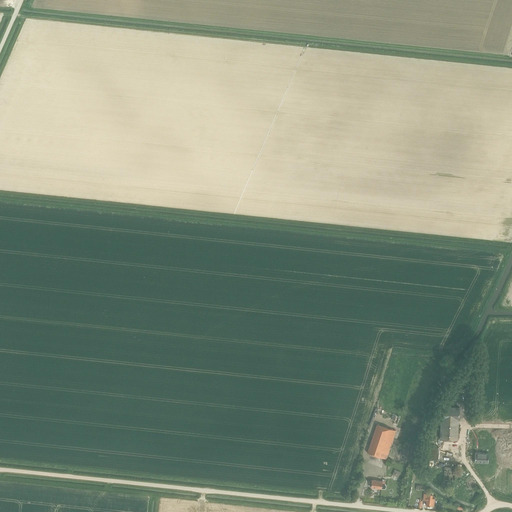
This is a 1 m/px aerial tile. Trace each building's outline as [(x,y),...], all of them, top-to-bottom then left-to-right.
[(458,440),(459,407),(442,406),(441,419),(440,439),(458,440)] [(386,459),(388,454),(396,430),(377,424),(367,452),(386,459)] [(438,459),(439,447),(430,447),(429,459),(438,459)] [(475,452),(474,462),(488,463),(488,453),(475,452)] [(385,484),(385,480),(382,479),(382,481),(372,480),(371,487),(384,489),(386,488),(386,485),(385,484)] [(432,505),(433,500),(433,498),(432,498),(432,495),(424,494),(423,500),(426,500),(426,505),(432,505)]
